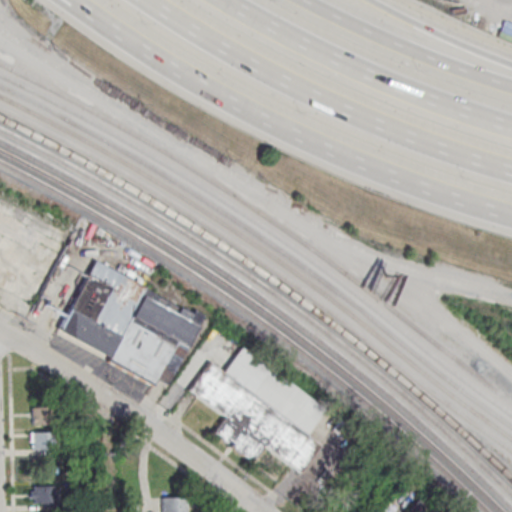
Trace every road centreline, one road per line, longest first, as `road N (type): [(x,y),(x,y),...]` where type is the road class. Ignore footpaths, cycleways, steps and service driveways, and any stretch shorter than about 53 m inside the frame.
road 1 (motorway): [(91,3),(283,115),(400,168),(511,204)]
road 2 (motorway): [(166,0),(351,105),(511,164)]
road 3 (residential): [(262,511),(226,479),(0,332)]
road 4 (motorway): [(511,123),(369,70),(240,0)]
road 5 (motorway): [(511,78),(326,0)]
road 6 (motorway): [(511,60),(389,0)]
